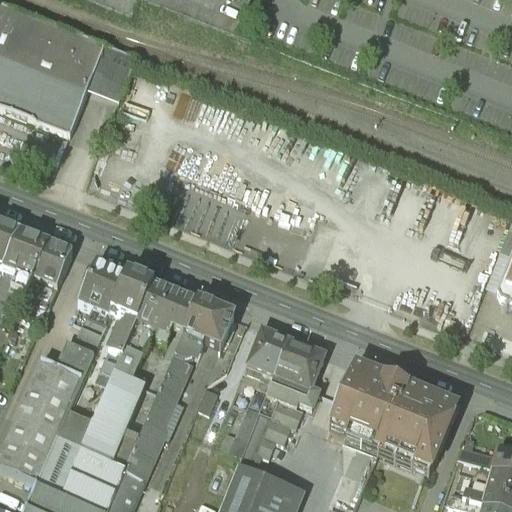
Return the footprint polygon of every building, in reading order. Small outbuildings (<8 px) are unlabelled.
[(104,52),(0,11),(0,114),(69,141),(91,86),(104,52)] [(136,65),(104,52),(91,86),(123,98),(136,65)] [(511,228),(511,229),(499,258),(510,262),(511,257),(511,228)] [(17,237),(0,230),(0,268),(3,270),(17,237)] [(22,239),(17,237),(3,270),(1,273),(5,274),(17,279),(0,314),(17,321),(20,312),(49,249),(22,239)] [(49,249),(20,312),(32,317),(36,308),(46,313),(55,294),(71,258),(49,249)] [(511,257),(510,262),(496,298),(499,305),(511,310),(511,257)] [(494,306),(499,305),(496,298),(510,262),(499,258),(483,299),(486,302),(490,305),(494,306)] [(127,280),(96,268),(78,309),(108,321),(110,317),(127,280)] [(152,291),(127,280),(110,317),(126,324),(124,328),(119,331),(119,330),(107,356),(121,362),(152,291)] [(197,309),(152,291),(121,362),(114,376),(130,384),(149,341),(149,334),(158,338),(155,343),(166,347),(171,334),(183,339),(197,309)] [(125,469),(123,474),(144,484),(165,438),(160,436),(187,374),(186,367),(192,364),(197,352),(202,355),(204,350),(219,357),(233,323),(197,309),(183,339),(125,469)] [(32,317),(20,312),(17,321),(16,323),(28,328),(32,317)] [(72,349),(66,346),(58,364),(56,370),(41,363),(0,455),(0,469),(36,485),(66,416),(101,337),(81,329),(72,349)] [(261,334),(244,376),(260,382),(262,376),(273,380),(288,345),(261,334)] [(241,459),(224,501),(241,508),(271,436),(282,409),(287,410),(292,409),(297,407),(300,403),(304,393),(310,396),(325,360),(288,345),(273,380),(259,416),(241,459)] [(404,393),(352,371),(329,429),(346,436),(344,440),(378,454),(404,393)] [(91,427),(82,448),(57,437),(36,485),(23,511),(106,511),(123,474),(125,469),(111,463),(143,389),(130,384),(114,376),(91,427)] [(457,414),(405,392),(404,393),(378,454),(376,459),(378,459),(380,454),(395,460),(393,466),(395,466),(397,461),(412,468),(410,473),(411,474),(414,468),(429,475),(426,480),(428,481),(457,414)] [(217,397),(205,393),(196,414),(208,419),(217,397)] [(247,411),(230,454),(241,459),(259,416),(247,411)] [(91,427),(66,416),(57,437),(82,448),(91,427)] [(271,436),(241,508),(245,510),(250,511),(266,511),(296,448),(271,436)] [(296,448),(266,511),(294,511),(319,459),(296,448)] [(466,457),(461,455),(457,468),(463,470),(511,483),(511,462),(497,458),(495,465),(466,457)] [(511,483),(463,470),(460,479),(470,482),(468,492),(511,504),(511,483)] [(144,484),(123,474),(106,511),(134,511),(146,485),(144,484)] [(345,474),(328,511),(353,511),(366,483),(345,474)] [(511,511),(511,504),(468,492),(466,497),(464,496),(463,501),(451,498),(450,503),(481,511),(511,511)] [(224,501),(219,511),(243,511),(245,510),(241,508),(224,501)] [(481,511),(450,503),(448,511),(447,511),(481,511)]
